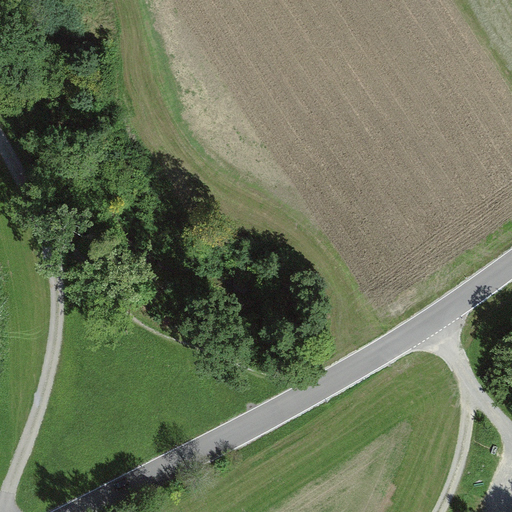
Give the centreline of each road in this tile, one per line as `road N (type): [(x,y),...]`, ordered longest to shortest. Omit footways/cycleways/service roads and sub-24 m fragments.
road 1 (unclassified): [(511,268),(440,322),(346,375),(71,511)]
road 2 (track): [(0,134),(44,225),(56,288),(56,355),(7,511)]
road 3 (track): [(446,511),(475,432),(474,393)]
